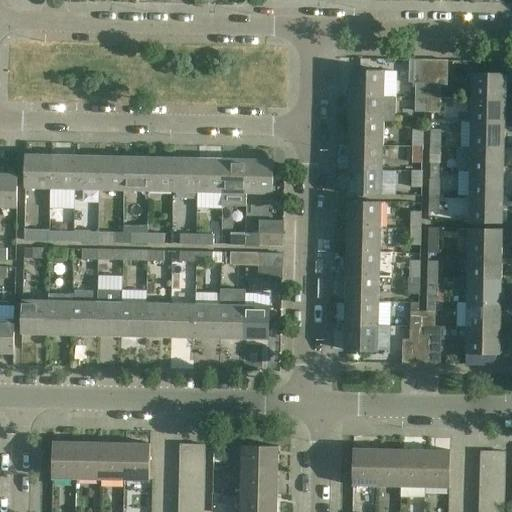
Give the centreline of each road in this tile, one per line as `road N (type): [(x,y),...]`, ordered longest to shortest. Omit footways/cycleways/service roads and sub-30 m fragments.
road 1 (residential): [(309,39),(0,26)]
road 2 (residential): [(0,137),(308,137)]
road 3 (residential): [(12,404),(307,409)]
road 4 (residential): [(307,409),(308,137)]
road 5 (residential): [(511,46),(309,39)]
road 6 (residential): [(321,409),(511,412)]
